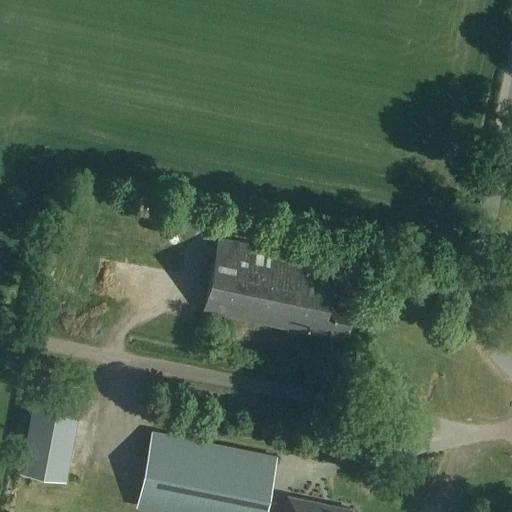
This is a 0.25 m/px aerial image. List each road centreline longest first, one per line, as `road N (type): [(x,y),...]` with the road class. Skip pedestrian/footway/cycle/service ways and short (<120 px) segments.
road 1 (track): [(511,434),(451,431),(0,337)]
road 2 (unclassified): [(511,366),(481,322),(480,276),(511,109)]
